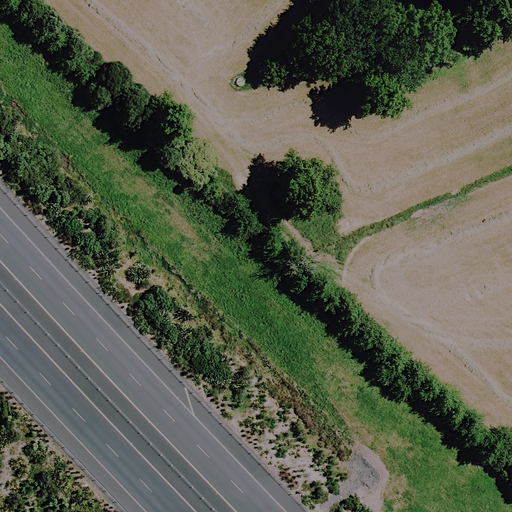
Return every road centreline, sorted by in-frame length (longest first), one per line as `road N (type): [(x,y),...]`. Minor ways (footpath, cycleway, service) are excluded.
road 1 (motorway): [(0,231),(274,511)]
road 2 (motorway): [(193,511),(0,308)]
